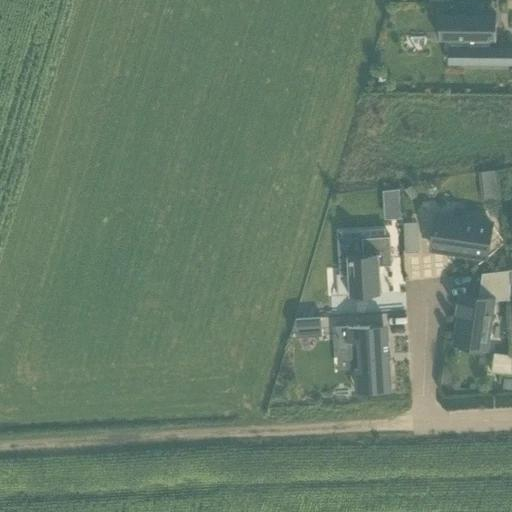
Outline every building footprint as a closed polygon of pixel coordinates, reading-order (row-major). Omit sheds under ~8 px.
[(439,39),(439,40),(448,40),(464,40),(463,65),(511,65),(511,46),(490,46),(490,41),(496,41),(496,15),(439,14),(439,16),(440,16),(440,39),(439,39)] [(481,172),(482,180),(496,179),(495,171),(488,171),(481,172)] [(411,185),(404,190),(411,200),(418,195),(411,185)] [(400,219),(399,189),(387,191),(389,219),(400,219)] [(357,224),(362,201),(328,194),(324,217),(357,224)] [(436,216),(431,249),(485,257),(490,224),(436,216)] [(340,274),(336,274),(337,296),(381,294),(379,266),(391,265),(390,236),(386,236),(362,238),(363,254),(347,254),(348,273),(340,274)] [(404,238),(405,252),(419,252),(418,238),(404,238)] [(486,348),(493,301),(509,300),(508,284),(508,270),(482,273),(478,298),(461,296),(461,302),(458,302),(458,303),(459,303),(458,312),(456,311),(456,313),(459,313),(455,343),(486,348)] [(295,319),(291,332),(297,332),(297,337),(322,335),(321,317),(295,319)] [(348,326),(335,327),(336,335),(347,334),(347,336),(349,367),(354,367),(355,370),(356,386),(390,384),(387,338),(387,325),(382,325),(348,327),(348,326)] [(511,355),(494,353),(491,372),(511,374),(511,355)] [(511,379),(504,378),(503,389),(511,390),(511,387),(511,379)]
